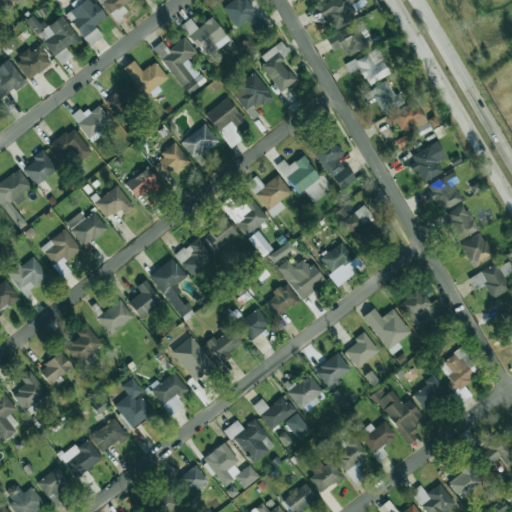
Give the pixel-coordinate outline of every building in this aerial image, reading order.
[(0,0),(0,9),(0,11),(18,0),(0,0)] [(83,0),(65,15),(89,46),(102,35),(94,25),(105,17),(91,0),(83,0)] [(98,0),(110,14),(128,0),(98,0)] [(269,30),(243,0),(231,0),(222,8),(238,27),(245,21),(259,38),(269,30)] [(332,27),(367,4),(364,0),(329,0),(319,7),(332,27)] [(61,65),(72,56),(66,49),(79,39),(61,16),(47,26),(42,20),(32,28),(61,65)] [(229,40),(212,17),(197,28),(190,18),(182,24),(206,57),(229,40)] [(348,58),(373,41),(358,18),(325,40),(332,50),(340,46),(348,58)] [(188,59),(196,54),(184,37),(168,49),(162,41),(153,47),(186,94),(205,82),(188,59)] [(281,91),(295,80),(280,59),(289,53),(281,41),(257,59),(281,91)] [(51,63),(38,43),(15,58),(29,79),(51,63)] [(367,85),(389,74),(376,48),(344,64),(349,73),(359,69),(367,85)] [(0,98),(13,88),(15,91),(26,83),(7,59),(0,64),(0,98)] [(167,78),(155,61),(141,71),(133,60),(123,67),(145,99),(159,88),(157,85),(167,78)] [(258,114),(255,110),(273,97),(254,72),(230,89),(252,119),(258,114)] [(369,91),(383,115),(404,103),(398,93),(394,95),(386,82),(369,91)] [(115,117),(138,98),(125,83),(103,101),(115,117)] [(204,115),(218,132),(232,121),(236,127),(244,120),(226,97),(204,115)] [(86,114),(81,107),(71,114),(88,139),(112,122),(99,104),(86,114)] [(180,142),(194,159),(217,141),(204,123),(180,142)] [(48,145),(58,158),(71,149),(80,161),(91,152),(72,127),(48,145)] [(415,139),(411,131),(394,140),(397,148),(415,139)] [(342,189),(355,178),(337,158),(343,152),(330,137),(311,154),(342,189)] [(154,165),(163,177),(172,170),(175,174),(190,161),(174,141),(160,153),(163,157),(154,165)] [(410,154),(414,162),(411,163),(420,183),(442,173),(437,161),(445,158),(437,142),(410,154)] [(22,168),(36,186),(57,169),(43,151),(22,168)] [(329,191),(303,154),(287,165),(283,159),(276,164),(297,195),(304,191),(313,202),(329,191)] [(125,183),(136,200),(160,183),(148,167),(125,183)] [(0,182),(0,203),(16,227),(24,222),(14,207),(25,199),(21,193),(30,186),(19,169),(0,182)] [(461,200),(452,184),(458,181),(452,171),(425,186),(439,212),(461,200)] [(263,185),(256,175),(246,183),(272,217),(285,207),(279,200),(290,192),(277,174),(263,185)] [(93,203),(106,219),(119,208),(124,215),(134,207),(116,185),(93,203)] [(267,218),(249,196),(234,208),(228,200),(221,206),(246,236),(267,218)] [(443,214),(458,240),(478,229),(463,203),(443,214)] [(381,230),(372,219),(373,218),(364,205),(340,223),(358,247),(381,230)] [(84,218),(80,212),(65,222),(82,246),(106,229),(94,211),(84,218)] [(202,234),(215,251),(237,233),(224,217),(202,234)] [(39,248),(61,276),(68,271),(63,263),(81,250),(64,228),(39,248)] [(262,257),(272,249),(257,230),(247,238),(262,257)] [(459,244),(472,267),(493,255),(480,232),(459,244)] [(174,255),(192,278),(215,260),(197,237),(174,255)] [(319,258),(330,273),(352,257),(341,241),(319,258)] [(22,295),(48,278),(33,255),(7,272),(22,295)] [(302,299),(324,281),(304,257),(292,267),(286,260),(276,268),(302,299)] [(148,275),(183,321),(193,314),(177,294),(181,291),(176,285),(186,276),(172,258),(148,275)] [(0,312),(19,298),(4,279),(0,282),(0,312)] [(140,292),(127,302),(140,319),(162,302),(145,279),(136,287),(140,292)] [(272,292),(275,296),(265,302),(274,317),(299,302),(287,282),(272,292)] [(444,311),(435,299),(428,304),(418,289),(398,303),(418,330),(444,311)] [(511,292),(499,300),(508,315),(511,312),(511,292)] [(95,317),(109,335),(133,317),(119,299),(95,317)] [(249,340),(269,325),(257,308),(237,323),(249,340)] [(379,317),(374,308),(364,314),(388,356),(401,348),(397,341),(409,333),(394,308),(379,317)] [(66,348),(81,367),(95,355),(92,351),(101,344),(86,325),(76,333),(79,337),(66,348)] [(213,336),(205,343),(222,364),(231,357),(227,352),(241,341),(229,326),(214,338),(213,336)] [(378,352),(364,331),(353,338),(356,343),(344,350),(355,367),(378,352)] [(170,352),(195,381),(214,366),(189,336),(170,352)] [(482,370),(464,345),(438,364),(449,380),(446,382),(452,391),(482,370)] [(72,365),(59,351),(38,371),(50,385),(72,365)] [(327,387),(349,369),(336,352),(314,370),(327,387)] [(20,377),(25,384),(11,395),(28,416),(50,399),(28,370),(20,377)] [(168,415),(183,405),(178,398),(187,391),(174,372),(150,388),(168,415)] [(286,390),(303,413),(319,402),(315,396),(322,392),(309,374),(286,390)] [(411,393),(423,408),(445,391),(433,376),(411,393)] [(121,386),(127,395),(114,405),(132,430),(154,415),(139,394),(142,392),(132,378),(121,386)] [(422,417),(408,399),(400,405),(384,384),(370,395),(408,444),(417,437),(409,426),(422,417)] [(16,408),(3,392),(0,393),(0,436),(2,440),(20,426),(9,413),(16,408)] [(295,411),(282,395),(268,407),(261,399),(251,407),(271,430),(295,411)] [(296,438),(308,428),(295,412),(283,422),(296,438)] [(89,436),(101,452),(117,440),(120,444),(128,437),(114,417),(89,436)] [(251,464),(274,446),(254,419),(242,427),(236,420),(225,429),(251,464)] [(358,435),(372,453),(395,435),(384,421),(372,429),(370,426),(358,435)] [(369,458),(353,436),(331,452),(349,477),(358,471),(356,467),(369,458)] [(101,459),(88,439),(77,447),(80,451),(65,462),(75,477),(101,459)] [(238,462),(224,442),(202,458),(223,487),(235,478),(243,488),(258,477),(249,465),(239,472),(234,464),(238,462)] [(321,463),(305,477),(322,494),(342,475),(329,461),(324,466),(321,463)] [(208,481),(195,464),(176,479),(189,496),(208,481)] [(447,481),(462,499),(482,483),(468,465),(447,481)] [(47,499),(70,484),(59,467),(35,482),(47,499)] [(13,501),(8,504),(13,511),(32,511),(43,504),(31,486),(22,493),(15,483),(5,490),(13,501)] [(291,511),(297,511),(315,496),(303,483),(282,501),(291,511)] [(420,485),(411,491),(425,511),(444,511),(454,504),(439,483),(425,493),(420,485)] [(145,511),(177,511),(177,497),(170,497),(170,496),(145,496),(145,511)] [(283,511),(278,504),(268,511),(262,502),(248,511),(283,511)]
